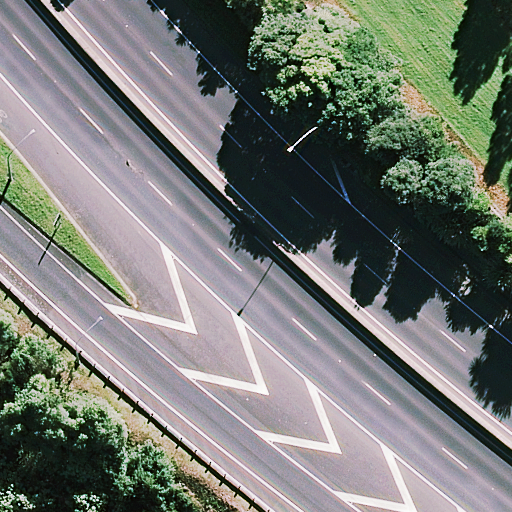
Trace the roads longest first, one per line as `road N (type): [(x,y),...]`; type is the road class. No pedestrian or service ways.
road 1 (trunk): [(511,502),(251,283),(0,26)]
road 2 (trunk): [(103,0),(232,140),(511,390)]
road 3 (trunk): [(333,511),(188,401),(0,229)]
